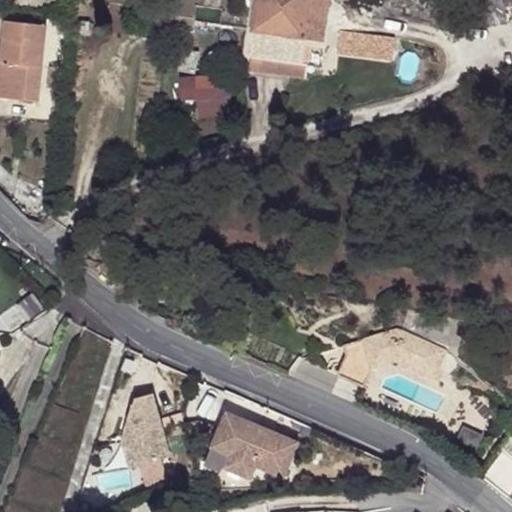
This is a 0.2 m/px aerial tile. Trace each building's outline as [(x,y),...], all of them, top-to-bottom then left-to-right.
[(258,0),(251,53),(257,54),(256,66),(306,74),(312,38),(322,40),(327,0),(258,0)] [(501,0),(485,0),(484,0),(489,23),(506,20),(501,0)] [(20,16),(19,24),(35,26),(36,18),(20,16)] [(35,26),(19,24),(4,22),(1,61),(41,65),(45,27),(35,26)] [(396,38),(326,28),(324,43),(340,45),(339,52),(389,59),(391,59),(392,58),(393,56),(394,54),(396,38)] [(199,52),(173,49),(169,70),(196,73),(199,52)] [(47,87),(59,88),(61,69),(49,68),(47,87)] [(226,98),(198,100),(199,118),(228,117),(226,98)] [(0,326),(5,334),(44,307),(34,294),(0,318),(0,326)] [(399,330),(350,345),(354,354),(348,356),(339,376),(365,386),(372,369),(397,362),(436,379),(441,368),(448,352),(399,330)] [(354,354),(350,345),(345,346),(348,356),(354,354)] [(447,371),(441,368),(436,379),(442,382),(447,371)] [(167,459),(158,393),(121,398),(130,465),(167,459)] [(296,444),(224,414),(209,449),(227,457),(222,469),(257,485),(263,472),(281,479),(296,444)] [(511,454),(507,451),(487,479),(511,498),(511,454)]
